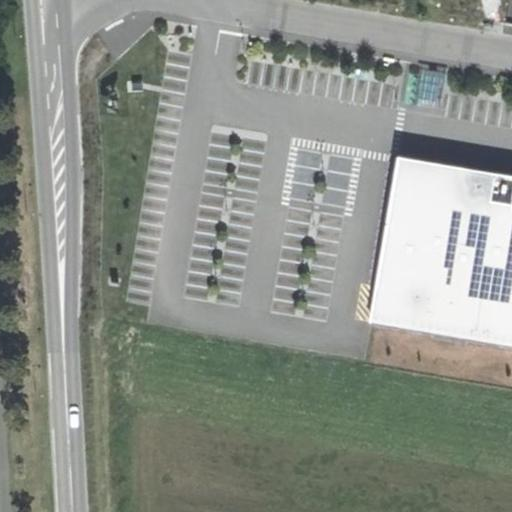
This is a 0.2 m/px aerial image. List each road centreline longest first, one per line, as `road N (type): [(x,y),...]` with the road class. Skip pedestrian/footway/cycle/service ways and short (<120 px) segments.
road 1 (secondary): [(72,511),(46,52)]
road 2 (unclassified): [(511,52),(213,0)]
